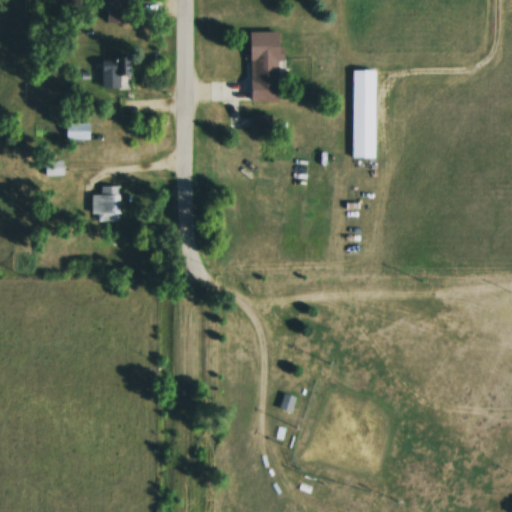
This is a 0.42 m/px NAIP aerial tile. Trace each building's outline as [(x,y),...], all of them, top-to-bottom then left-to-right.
[(102,0),(102,24),(124,24),(124,0),(102,0)] [(281,97),(251,97),(250,31),(281,31),(281,97)] [(118,88),(118,74),(125,74),(125,58),(98,58),(98,88),(118,88)] [(376,153),(354,154),(353,70),(376,70),(376,153)] [(269,115),(248,115),(248,135),(269,135),(269,115)] [(87,139),(87,123),(63,123),(63,139),(87,139)] [(60,160),(43,160),(43,176),(60,176),(60,160)] [(98,186),(98,195),(90,195),(89,221),(117,221),(118,187),(98,186)] [(288,414),(294,400),(283,394),(276,408),(288,414)]
